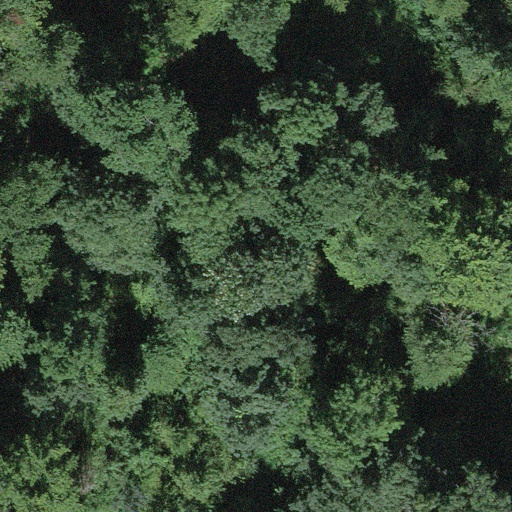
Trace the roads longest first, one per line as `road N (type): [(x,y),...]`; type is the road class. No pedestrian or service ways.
road 1 (track): [(387,0),(267,437),(258,511)]
road 2 (track): [(375,0),(226,85),(16,141),(0,164)]
